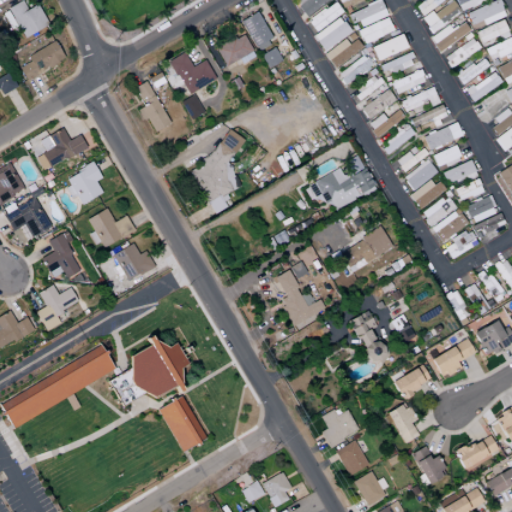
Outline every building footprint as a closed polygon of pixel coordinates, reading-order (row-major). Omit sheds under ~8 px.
[(328,0),(297,0),(293,3),(305,18),(328,0)] [(386,16),(379,0),(347,14),(351,24),(357,21),(360,27),(386,16)] [(422,0),(423,1),(414,7),(421,16),(443,0),(422,0)] [(454,0),(459,11),(489,0),(454,0)] [(504,16),(496,0),(495,0),(465,14),(471,25),(481,21),(483,25),(504,16)] [(25,10),(21,1),(0,11),(0,12),(9,30),(17,26),(23,37),(45,26),(35,5),(25,10)] [(420,19),(430,34),(459,13),(450,1),(432,15),(429,12),(420,19)] [(341,13),(334,2),(306,21),(314,32),(341,13)] [(239,21),(254,50),(271,41),(256,12),(239,21)] [(322,51),(349,33),(338,18),(311,36),(322,51)] [(356,31),(362,44),(392,31),(386,18),(356,31)] [(479,43),(498,36),(499,39),(507,36),(502,21),(475,31),(479,43)] [(468,32),(462,22),(450,30),(447,26),(428,37),(437,52),(468,32)] [(253,57),(242,34),(214,47),(224,70),(253,57)] [(375,60),(406,49),(401,36),(370,46),(375,60)] [(489,61),(511,52),(511,37),(484,48),(489,61)] [(355,40),(347,45),(344,40),(322,54),(331,68),(361,49),(355,40)] [(478,51),(473,40),(442,56),(448,67),(478,51)] [(63,60),(53,42),(26,56),(29,62),(17,68),(24,80),(63,60)] [(266,69),(280,61),(273,48),(259,56),(266,69)] [(183,94),(213,81),(204,61),(189,67),(183,54),(168,60),(183,94)] [(413,66),(408,54),(378,64),(382,76),(413,66)] [(335,73),(342,85),(372,67),(366,56),(335,73)] [(487,67),(480,57),(453,75),(460,85),(487,67)] [(511,58),(495,67),(503,84),(511,80),(511,58)] [(394,95),(423,82),(419,70),(389,83),(394,95)] [(0,93),(1,95),(14,88),(6,73),(0,76),(0,93)] [(470,102),(499,84),(493,73),(463,90),(470,102)] [(358,99),(382,85),(375,75),(352,89),(358,99)] [(132,88),(142,107),(135,111),(141,122),(146,119),(152,132),(168,124),(144,81),(132,88)] [(425,102),(427,107),(437,103),(430,87),(398,101),(403,112),(425,102)] [(393,100),(385,89),(358,109),(366,120),(393,100)] [(201,114),(192,95),(179,101),(187,120),(201,114)] [(432,127),(446,121),(439,106),(407,119),(411,128),(429,120),(432,127)] [(489,129),(494,136),(511,122),(511,110),(508,113),(505,108),(491,118),(495,124),(489,129)] [(380,114),(365,124),(373,137),(402,119),(397,110),(383,119),(380,114)] [(460,137),(455,123),(421,136),(426,150),(460,137)] [(511,124),(492,139),(504,157),(511,151),(511,124)] [(40,171),(85,149),(78,135),(66,141),(61,129),(37,140),(43,153),(34,157),(40,171)] [(186,172),(204,203),(237,185),(225,163),(242,140),(226,129),(208,154),(199,159),(192,168),(186,172)] [(437,170),(459,161),(453,146),(430,156),(437,170)] [(394,160),(400,171),(426,156),(421,149),(410,156),(407,152),(394,160)] [(305,184),(312,197),(318,194),(323,205),(328,202),(332,210),(372,191),(356,155),(343,161),(348,172),(340,176),(337,170),(305,184)] [(401,177),(410,191),(435,174),(426,160),(401,177)] [(474,177),(469,162),(440,172),(444,184),(464,177),(466,180),(474,177)] [(0,201),(21,193),(9,164),(0,167),(0,201)] [(99,178),(91,164),(61,179),(71,198),(74,196),(79,205),(100,194),(94,181),(99,178)] [(511,203),(511,164),(498,171),(511,203)] [(431,178),(407,195),(417,209),(441,192),(431,178)] [(453,188),(457,201),(481,193),(477,180),(453,188)] [(453,208),(444,195),(419,214),(428,227),(453,208)] [(494,215),(488,197),(462,205),(468,223),(494,215)] [(28,237),(48,228),(34,198),(13,207),(12,203),(0,208),(0,211),(9,231),(23,225),(28,237)] [(84,220),(91,232),(87,234),(92,243),(97,241),(101,248),(132,231),(124,216),(111,222),(104,209),(84,220)] [(429,228),(439,243),(465,225),(454,210),(429,228)] [(475,238),(503,226),(498,214),(470,226),(475,238)] [(337,253),(350,273),(390,247),(377,227),(337,253)] [(451,243),(442,248),(449,259),(475,244),(467,230),(449,240),(451,243)] [(64,279),(80,271),(61,233),(45,241),(51,252),(40,258),(50,278),(61,273),(64,279)] [(136,255),(131,244),(111,254),(124,282),(151,268),(143,251),(136,255)] [(511,289),(511,273),(503,259),(492,266),(509,291),(511,289)] [(294,279),(304,274),(298,262),(288,268),(294,279)] [(273,277),(283,297),(277,301),(290,327),(323,310),(317,300),(311,303),(306,293),(300,297),(286,271),(273,277)] [(478,282),(495,303),(504,295),(487,274),(478,282)] [(36,293),(43,307),(33,312),(43,332),(58,324),(53,315),(75,303),(68,289),(55,295),(50,286),(36,293)] [(443,295),(457,322),(466,318),(453,291),(443,295)] [(346,320),(369,366),(388,357),(379,338),(373,341),(368,330),(373,327),(365,311),(346,320)] [(0,346),(31,331),(24,317),(14,323),(8,312),(0,315),(0,346)] [(411,338),(400,315),(388,321),(399,343),(411,338)] [(471,333),(484,356),(511,341),(511,340),(505,327),(499,330),(494,321),(471,333)] [(439,379),(458,369),(455,363),(472,354),(464,340),(428,359),(439,379)] [(105,381),(119,407),(145,392),(149,400),(175,386),(173,383),(181,379),(176,369),(185,364),(174,343),(158,352),(153,343),(125,358),(130,368),(105,381)] [(113,373),(101,348),(0,398),(0,409),(8,425),(113,373)] [(428,381),(418,365),(389,383),(399,399),(428,381)] [(177,452),(201,441),(181,396),(157,407),(177,452)] [(401,404),(384,413),(400,444),(417,435),(401,404)] [(511,405),(494,413),(504,440),(511,436),(511,405)] [(326,448),(356,431),(344,410),(333,416),(330,410),(317,417),(324,429),(318,433),(326,448)] [(496,452),(487,435),(452,453),(462,470),(496,452)] [(332,452),(346,476),(365,465),(352,441),(332,452)] [(434,456),(428,459),(423,447),(410,453),(424,485),(443,477),(434,456)] [(511,465),(482,482),(490,497),(509,486),(511,490),(511,489),(511,465)] [(281,492),(288,489),(280,473),(259,483),(270,508),(286,501),(281,492)] [(351,480),(362,506),(385,496),(378,479),(372,481),(369,473),(351,480)] [(238,491),(245,503),(261,494),(254,481),(238,491)] [(440,511),(462,511),(481,504),(474,490),(438,506),(440,511)] [(387,505),(390,511),(400,511),(394,501),(387,505)]
